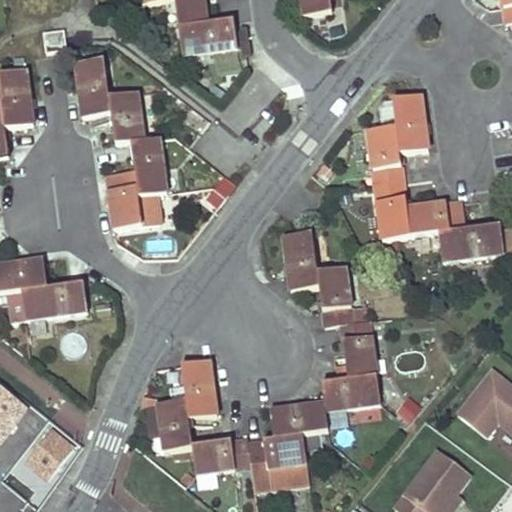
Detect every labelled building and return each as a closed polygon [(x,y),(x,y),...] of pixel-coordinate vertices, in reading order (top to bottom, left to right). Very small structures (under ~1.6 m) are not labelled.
[(145,0),(147,8),(177,4),(184,59),(240,51),(236,23),(210,27),(206,0),(145,0)] [(301,0),(305,20),(333,17),(330,0),(301,0)] [(46,35),(49,55),(68,52),(65,33),(46,35)] [(136,174),(107,178),(115,234),(167,226),(163,197),(168,197),(161,142),(146,144),(139,97),(111,101),(106,63),(77,67),(84,121),(113,117),(117,147),(132,145),(136,174)] [(6,132),(35,128),(28,74),(0,77),(0,80),(3,106),(0,106),(0,297),(24,295),(27,323),(88,315),(85,287),(48,292),(45,263),(0,269),(0,161),(10,160),(6,132)] [(402,159),(429,155),(422,100),(394,104),(398,132),(383,134),(370,135),(385,245),(441,237),(445,266),(505,258),(501,229),(468,234),(464,204),(409,212),(402,159)] [(398,132),(394,104),(386,106),(381,112),(383,134),(398,132)] [(219,179),(206,208),(221,215),(234,186),(219,179)] [(250,443),(195,451),(201,497),(257,489),(256,476),(309,469),(305,440),(332,436),(329,416),(383,408),(372,325),(369,325),(356,327),(354,312),(348,273),(319,277),(314,238),(286,241),(294,296),(321,292),(327,331),(343,328),(351,384),(324,387),(327,407),(272,414),(276,444),(251,447),(250,443)] [(356,327),(369,325),(367,310),(354,312),(356,327)] [(191,424),(219,420),(212,366),(184,370),(188,404),(158,408),(165,455),(195,451),(191,424)] [(511,389),(493,374),(459,418),(487,440),(498,425),(511,435),(511,389)] [(0,392),(0,444),(25,413),(0,392)] [(396,419),(410,428),(422,410),(408,401),(396,419)] [(51,434),(26,464),(48,482),(74,451),(51,434)] [(397,511),(446,511),(458,496),(471,477),(439,454),(397,511)] [(0,511),(18,511),(26,502),(0,481),(0,511)] [(458,496),(446,511),(459,511),(466,502),(458,496)]
